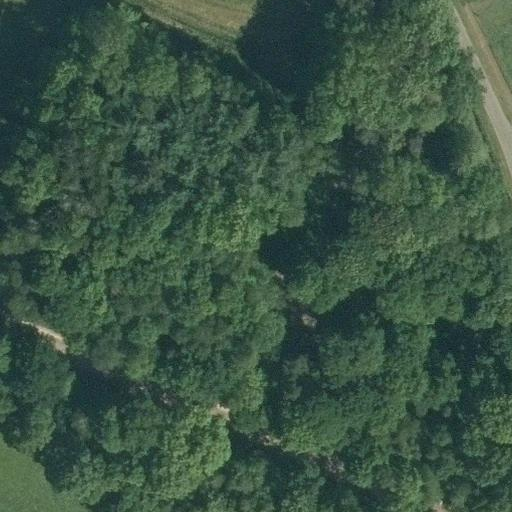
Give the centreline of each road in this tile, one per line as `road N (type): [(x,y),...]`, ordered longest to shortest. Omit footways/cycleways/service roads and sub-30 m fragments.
road 1 (track): [(432,511),(0,322)]
road 2 (unclassified): [(511,150),(439,0)]
